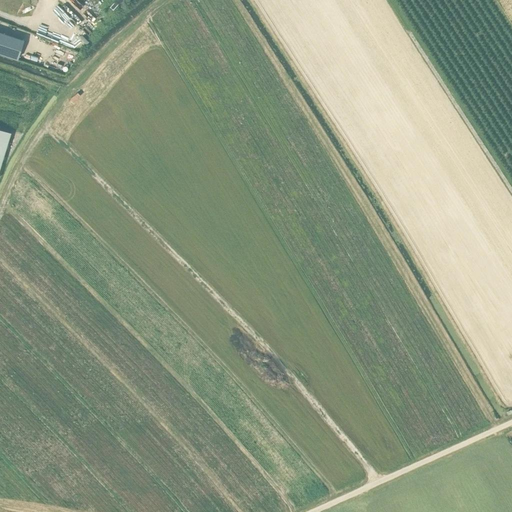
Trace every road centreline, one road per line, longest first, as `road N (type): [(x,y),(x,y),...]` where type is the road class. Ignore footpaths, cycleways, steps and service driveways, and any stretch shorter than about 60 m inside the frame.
road 1 (track): [(379,481),(244,325),(51,132)]
road 2 (unclassified): [(310,511),(511,421)]
road 3 (track): [(511,191),(410,33)]
